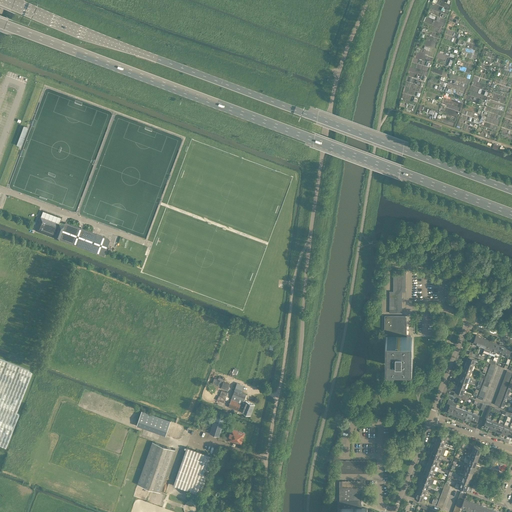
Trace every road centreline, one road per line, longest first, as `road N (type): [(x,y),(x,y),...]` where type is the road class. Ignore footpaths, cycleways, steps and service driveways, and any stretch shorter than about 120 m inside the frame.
road 1 (primary): [(0,23),(511,213)]
road 2 (primary): [(511,191),(12,0)]
road 3 (unclassified): [(275,511),(329,112),(369,0)]
